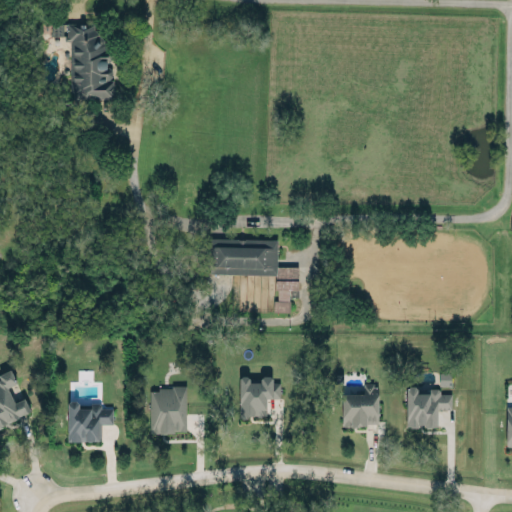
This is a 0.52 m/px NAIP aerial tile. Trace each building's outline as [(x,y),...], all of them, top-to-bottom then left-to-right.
[(70,39),(71,97),(108,96),(107,22),(58,23),(58,28),(63,28),(64,39),(70,39)] [(276,238),(205,237),(205,272),(276,273),(276,299),(273,299),(273,310),(289,311),(289,296),(298,296),(298,265),(276,265),(276,238)] [(0,424),(31,411),(24,396),(14,401),(7,386),(16,381),(10,368),(0,372),(0,424)] [(279,397),(279,381),(272,381),(272,375),(260,375),(260,380),(248,380),(248,375),(239,375),(239,415),(266,415),(266,397),(279,397)] [(341,388),(361,388),(361,380),(372,380),(372,384),(377,384),(378,422),(342,423),(341,388)] [(405,381),(415,381),(415,389),(427,389),(426,383),(440,383),(441,391),(450,390),(451,407),(437,407),(438,425),(424,425),(424,416),(415,416),(416,422),(406,422),(405,381)] [(151,432),(149,390),(157,389),(157,385),(183,384),(185,430),(151,432)] [(66,440),(66,398),(79,398),(79,402),(87,403),(91,401),(99,401),(101,405),(113,406),(113,423),(101,423),(100,440),(66,440)]
